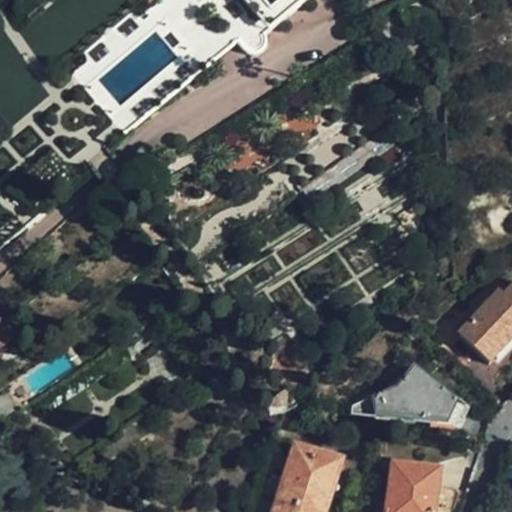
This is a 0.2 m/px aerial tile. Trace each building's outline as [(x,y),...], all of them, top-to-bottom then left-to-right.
[(178,53),(184,62),(188,68),(166,83),(177,100),(245,50),(209,0),(163,33),(169,43),(177,37),(185,47),(178,53)] [(242,0),(269,33),(310,0),(309,0),(286,0),(271,12),(260,0),(242,0)] [(398,127),(390,133),(393,137),(401,131),(398,127)] [(395,148),(387,135),(303,191),(312,204),(395,148)] [(82,209),(93,221),(151,164),(142,151),(82,209)] [(6,192),(18,206),(38,190),(25,175),(6,192)] [(18,206),(32,222),(51,206),(38,190),(18,206)] [(511,290),(493,273),(486,276),(430,337),(445,351),(459,336),(491,365),(511,340),(511,290)] [(0,350),(11,343),(0,327),(0,350)] [(132,360),(122,345),(34,404),(43,417),(132,360)] [(268,370),(286,394),(307,378),(288,352),(271,360),(268,370)] [(372,401),(375,416),(458,427),(465,411),(416,371),(399,392),(372,401)] [(272,418),(293,404),(286,394),(266,408),(272,418)] [(353,413),(375,416),(372,401),(354,408),(353,413)] [(297,454),(277,511),(320,511),(336,466),(297,454)] [(387,511),(433,511),(439,472),(393,466),(387,511)]
